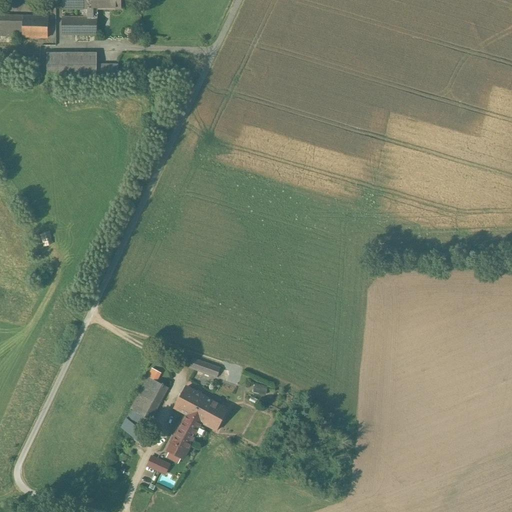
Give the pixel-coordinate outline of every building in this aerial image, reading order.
[(121,0),(62,0),(62,34),(97,35),(97,9),(121,9),(121,0)] [(48,17),(0,15),(0,36),(48,38),(48,17)] [(97,53),(47,53),(47,78),(97,78),(97,77),(97,64),(97,53)] [(118,64),(97,64),(97,77),(118,77),(118,64)] [(220,368),(193,358),(190,368),(217,378),(220,368)] [(161,374),(152,369),(130,410),(151,421),(168,388),(157,382),(161,374)] [(268,387),(254,384),(253,393),(266,395),(268,387)] [(187,415),(169,450),(183,458),(202,423),(217,430),(228,409),(187,388),(176,409),(187,415)] [(169,465),(151,457),(147,466),(165,474),(169,465)]
